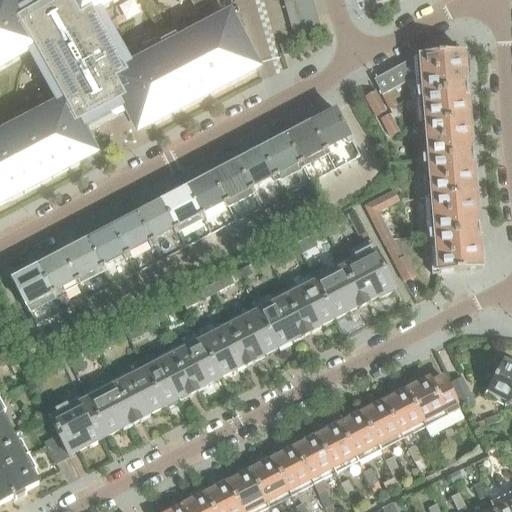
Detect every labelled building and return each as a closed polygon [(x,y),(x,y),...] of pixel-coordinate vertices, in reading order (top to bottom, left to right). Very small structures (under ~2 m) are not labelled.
[(124,72),(92,13),(114,0),(28,0),(16,7),(18,10),(14,12),(8,1),(0,5),(0,60),(2,59),(1,58),(7,54),(7,56),(19,49),(18,47),(28,42),(68,113),(62,116),(61,113),(44,122),(45,123),(39,126),(39,125),(15,137),(16,138),(11,141),(10,140),(0,144),(0,204),(8,200),(6,195),(20,187),(23,192),(37,185),(34,180),(49,172),(51,177),(66,170),(81,162),(78,156),(90,150),(81,132),(86,130),(87,133),(122,114),(121,111),(125,109),(134,127),(147,120),(149,125),(246,74),(243,69),(253,64),(244,47),(231,23),(222,28),(219,23),(215,25),(124,72)] [(207,4),(205,0),(188,0),(195,11),(207,4)] [(310,8),(307,0),(292,0),(284,3),(287,14),(310,8)] [(313,19),(310,8),(287,14),(290,26),(313,19)] [(317,32),(313,19),(290,26),(294,39),(317,32)] [(468,122),(466,92),(463,54),(419,58),(419,60),(413,60),(373,81),(389,111),(397,107),(390,93),(405,84),(411,92),(410,93),(410,102),(416,101),(418,126),(468,122)] [(385,113),(375,93),(364,98),(375,119),(385,113)] [(359,159),(350,142),(335,113),(315,123),(314,122),(308,125),(309,127),(324,155),(333,173),(345,166),(359,159)] [(389,116),(381,120),(384,126),(393,122),(390,116),(389,116)] [(393,122),(384,126),(387,132),(396,128),(393,122)] [(475,197),(471,159),(468,122),(418,126),(420,159),(415,159),(416,169),(421,168),(424,201),(475,197)] [(324,155),(309,127),(290,136),(289,135),(284,137),(300,167),(324,155)] [(396,128),(387,132),(390,139),(399,134),(396,128)] [(300,167),(284,137),(279,140),(280,142),(260,152),(275,180),(300,167)] [(275,180),(260,152),(241,162),(240,161),(234,163),(250,193),(275,180)] [(333,173),(324,155),(300,167),(309,185),(333,173)] [(250,193),(234,163),(229,166),(230,168),(211,178),(225,206),(250,193)] [(309,185),(300,167),(275,180),(284,198),(309,185)] [(225,206),(211,178),(191,188),(190,187),(185,189),(200,219),(225,206)] [(284,198),(275,180),(250,193),(260,211),(284,198)] [(200,219),(185,189),(180,192),(180,194),(161,204),(176,232),(200,219)] [(260,211),(250,193),(225,206),(235,224),(260,211)] [(392,194),(387,196),(393,206),(399,203),(393,193),(392,194)] [(387,196),(382,199),(387,209),(393,206),(387,196)] [(481,272),(478,234),(475,197),(424,201),(427,234),(422,235),(422,244),(428,243),(430,276),(481,272)] [(382,199),(376,202),(381,212),(387,209),(382,199)] [(376,202),(370,205),(375,215),(378,214),(381,212),(376,202)] [(176,232),(161,204),(141,214),(141,213),(135,215),(151,245),(176,232)] [(370,205),(364,208),(369,218),(375,215),(370,205)] [(235,224),(225,206),(200,219),(210,237),(235,224)] [(375,215),(369,218),(372,224),(381,220),(378,214),(375,215)] [(151,245),(135,215),(130,218),(131,220),(111,230),(126,258),(151,245)] [(210,237),(200,219),(176,232),(185,250),(210,237)] [(381,220),(372,224),(376,231),(385,227),(381,220)] [(337,232),(332,223),(327,226),(331,234),(337,232)] [(331,234),(327,226),(322,228),(326,237),(327,237),(331,234)] [(385,227),(376,231),(380,238),(388,234),(385,227)] [(326,237),(322,228),(316,231),(321,240),(326,237)] [(126,258),(111,230),(92,240),(91,239),(86,241),(101,271),(126,258)] [(321,240),(316,231),(311,234),(315,242),(321,240)] [(185,250),(176,232),(151,245),(160,263),(185,250)] [(388,234),(380,238),(383,245),(392,241),(388,234)] [(101,271),(86,241),(80,244),(81,246),(62,256),(76,284),(101,271)] [(392,241),(383,245),(386,251),(395,247),(392,241)] [(300,256),(292,244),(280,250),(287,263),(300,256)] [(160,263),(151,245),(126,258),(135,276),(160,263)] [(395,247),(386,251),(390,258),(398,253),(395,247)] [(394,290),(375,252),(373,254),(370,249),(368,250),(353,257),(355,262),(343,268),(363,308),(368,306),(367,304),(377,299),(379,300),(392,294),(392,291),(394,290)] [(280,261),(275,253),(270,255),(275,264),(280,261)] [(398,253),(390,258),(393,264),(402,260),(398,253)] [(275,264),(270,255),(266,257),(265,258),(269,267),(270,266),(275,264)] [(76,284),(62,256),(42,266),(41,265),(37,267),(52,297),(76,284)] [(135,276),(126,258),(101,271),(111,289),(135,276)] [(269,267),(265,258),(260,261),(264,269),(269,267)] [(402,260),(393,264),(403,284),(415,278),(405,258),(402,260)] [(264,269),(260,261),(254,263),(259,272),(264,269)] [(52,297),(37,267),(31,270),(32,272),(11,283),(26,310),(52,297)] [(251,275),(248,268),(238,273),(242,280),(251,275)] [(363,308),(343,268),(315,283),(334,321),(357,309),(358,311),(363,308)] [(111,289),(101,271),(76,284),(86,302),(111,289)] [(223,291),(234,286),(230,277),(219,282),(223,291)] [(223,291),(219,282),(213,285),(218,294),(223,291)] [(334,321),(315,283),(286,298),(307,337),(311,335),(310,334),(310,333),(309,332),(317,328),(318,329),(334,321)] [(86,302),(76,284),(52,297),(62,315),(86,302)] [(218,294),(213,285),(209,288),(208,288),(212,297),(213,296),(218,294)] [(212,297),(208,288),(203,291),(207,299),(212,297)] [(207,299),(203,291),(197,293),(202,302),(207,299)] [(62,315),(52,297),(26,310),(36,328),(62,315)] [(307,337),(286,298),(258,312),(277,350),(292,343),(291,342),(299,338),(300,339),(301,340),(307,337)] [(167,320),(162,312),(157,314),(161,323),(167,320)] [(277,350),(258,312),(229,327),(249,367),(254,364),(253,363),(253,362),(253,361),(261,357),(261,358),(277,350)] [(161,323),(157,314),(152,317),(156,325),(157,325),(161,323)] [(156,325),(152,317),(147,319),(151,328),(156,325)] [(151,328),(147,319),(142,322),(146,330),(151,328)] [(149,336),(146,330),(142,322),(126,330),(133,343),(149,336)] [(249,367),(229,327),(200,342),(219,380),(235,372),(234,371),(242,366),(243,368),(244,369),(249,367)] [(110,349),(105,339),(100,342),(105,352),(110,349)] [(105,352),(100,342),(95,345),(100,355),(105,352)] [(219,380),(200,342),(172,357),(192,396),(197,394),(196,392),(196,390),(204,386),(204,388),(219,380)] [(100,355),(95,345),(89,348),(95,357),(99,355),(100,355)] [(95,357),(89,348),(84,350),(89,360),(95,357)] [(192,396),(172,357),(144,371),(163,409),(178,401),(177,400),(185,396),(186,397),(187,397),(187,399),(192,396)] [(62,364),(59,359),(50,363),(53,369),(62,364)] [(508,407),(511,399),(511,362),(509,360),(505,362),(505,363),(502,362),(484,397),(506,410),(508,407)] [(65,370),(62,364),(53,369),(55,374),(65,370)] [(163,409),(144,371),(115,386),(136,425),(140,423),(139,421),(140,421),(139,420),(147,416),(147,417),(163,409)] [(462,419),(442,380),(431,386),(428,380),(426,381),(423,378),(414,383),(415,387),(405,392),(424,430),(425,430),(438,455),(445,451),(432,426),(447,418),(451,425),(462,419)] [(472,403),(460,379),(449,384),(461,408),(472,403)] [(136,425),(115,386),(87,401),(106,439),(121,431),(121,429),(129,425),(129,426),(130,426),(131,428),(136,425)] [(424,430),(405,392),(404,393),(401,390),(392,394),(393,399),(382,404),(402,442),(424,430)] [(106,439),(87,401),(82,403),(80,398),(54,411),(56,416),(48,420),(56,437),(68,458),(106,439)] [(402,442),(382,404),(378,401),(370,406),(370,410),(360,415),(380,453),(402,442)] [(380,453),(360,415),(359,416),(356,413),(347,418),(348,422),(338,427),(357,465),(380,453)] [(0,440),(11,435),(0,414),(0,440)] [(498,423),(496,417),(485,421),(487,427),(498,423)] [(357,465),(338,427),(337,427),(334,424),(325,429),(326,433),(315,438),(334,476),(357,465)] [(38,486),(11,435),(0,440),(0,506),(12,500),(14,504),(27,497),(25,493),(38,486)] [(334,476),(315,438),(314,439),(311,436),(302,441),(303,445),(293,450),(312,488),(313,487),(325,511),(333,511),(331,507),(332,506),(324,490),(326,489),(322,483),(334,476)] [(68,458),(56,437),(43,444),(54,465),(68,458)] [(312,488),(293,450),(292,451),(289,448),(280,452),(281,456),(271,462),(290,499),(312,488)] [(425,469),(414,448),(407,452),(418,473),(425,469)] [(511,511),(511,455),(504,451),(500,459),(511,465),(511,493),(490,504),(492,509),(493,511),(511,511)] [(455,463),(451,454),(441,459),(446,468),(455,463)] [(290,499),(271,462),(270,462),(267,459),(258,464),(258,468),(248,473),(267,511),(290,499)] [(399,472),(392,459),(385,463),(392,476),(399,472)] [(265,511),(267,511),(248,473),(247,474),(244,471),(235,475),(236,480),(226,485),(239,511),(265,511)] [(380,491),(370,471),(363,474),(373,494),(380,491)] [(239,511),(226,485),(225,485),(222,482),(213,487),(214,491),(204,496),(211,511),(239,511)] [(354,496),(347,482),(340,486),(347,499),(354,496)] [(487,498),(481,484),(473,488),(479,501),(487,498)] [(211,511),(204,496),(202,497),(199,494),(190,498),(191,503),(181,508),(183,511),(211,511)] [(457,511),(465,508),(458,495),(450,499),(457,511)]
